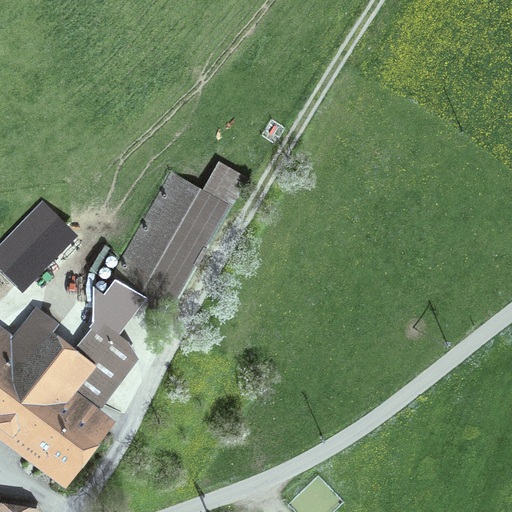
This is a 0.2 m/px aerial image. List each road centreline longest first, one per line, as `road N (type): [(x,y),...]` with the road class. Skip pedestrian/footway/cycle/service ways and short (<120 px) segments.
road 1 (track): [(373,0),(86,511)]
road 2 (unclassified): [(511,309),(329,448),(175,511)]
